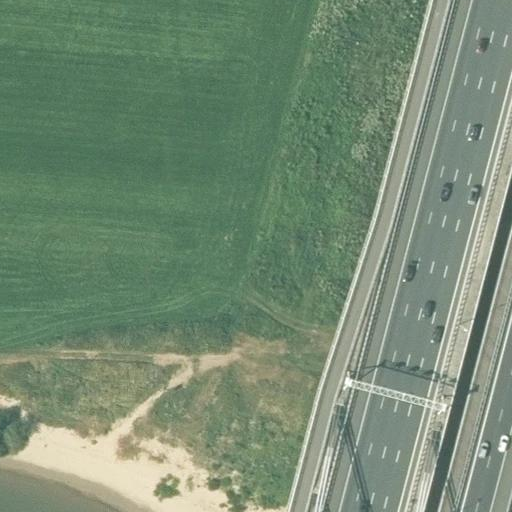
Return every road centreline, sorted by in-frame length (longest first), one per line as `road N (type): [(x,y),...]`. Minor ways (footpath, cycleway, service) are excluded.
road 1 (motorway): [(498,0),(363,511)]
road 2 (unclassified): [(436,0),(301,511)]
road 3 (motorway): [(474,511),(511,371)]
